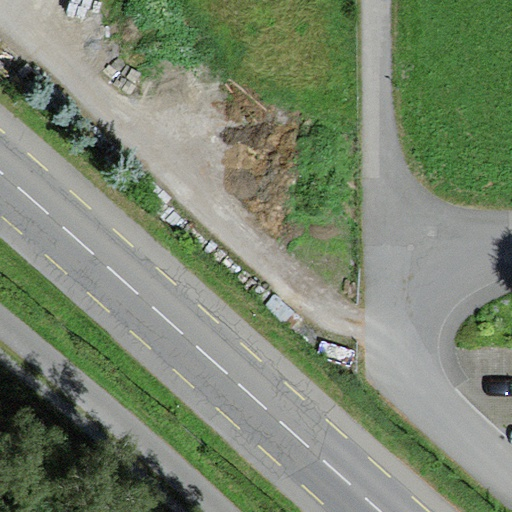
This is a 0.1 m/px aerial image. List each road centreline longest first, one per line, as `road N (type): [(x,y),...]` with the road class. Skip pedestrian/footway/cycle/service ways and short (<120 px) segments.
road 1 (secondary): [(378,511),(0,174)]
road 2 (track): [(0,22),(263,266),(327,311),(378,331)]
road 3 (residential): [(511,480),(406,392),(382,349),(373,311),(374,243)]
road 4 (residential): [(374,243),(375,0)]
road 5 (unknown): [(0,360),(176,511)]
road 6 (residential): [(511,243),(374,243)]
